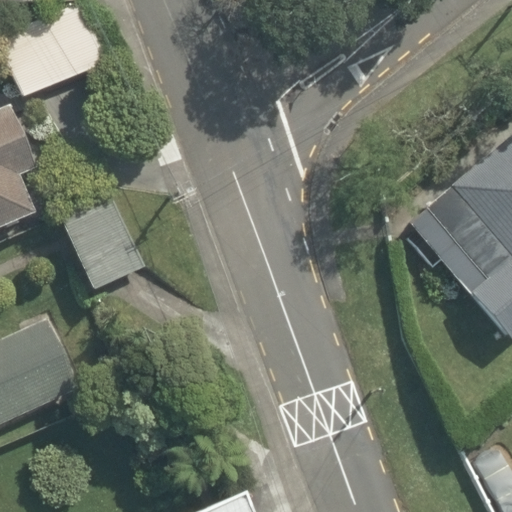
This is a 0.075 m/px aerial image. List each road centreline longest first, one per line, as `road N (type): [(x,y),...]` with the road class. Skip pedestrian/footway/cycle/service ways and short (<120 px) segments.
road 1 (residential): [(361,511),(211,129)]
road 2 (residential): [(211,129),(392,0)]
road 3 (residential): [(211,129),(166,0)]
